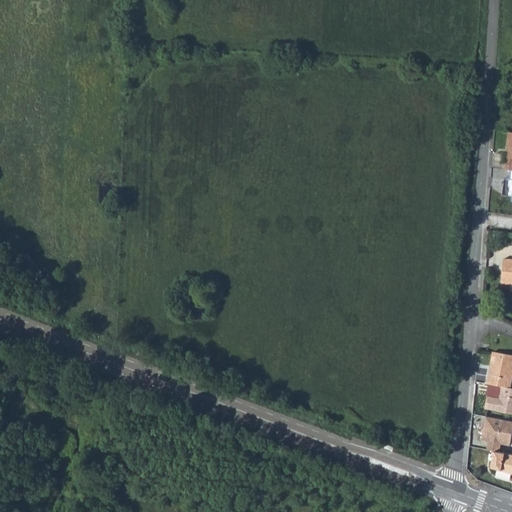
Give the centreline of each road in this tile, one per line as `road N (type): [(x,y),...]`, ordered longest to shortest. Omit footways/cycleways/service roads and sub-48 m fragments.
road 1 (tertiary): [(452,490),(0,318)]
road 2 (residential): [(469,323),(493,0)]
road 3 (residential): [(452,490),(469,323)]
